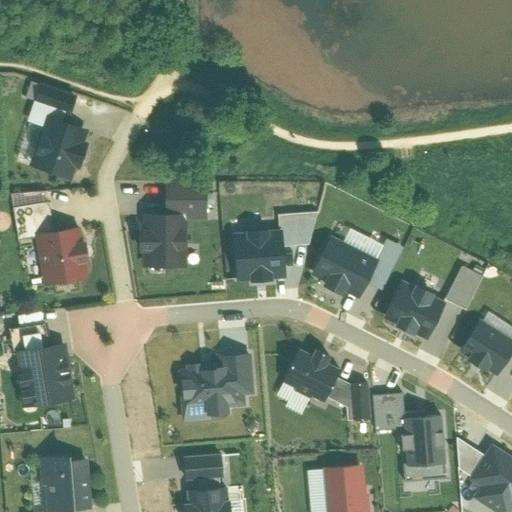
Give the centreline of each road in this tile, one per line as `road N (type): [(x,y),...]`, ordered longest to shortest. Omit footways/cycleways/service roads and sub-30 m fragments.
road 1 (residential): [(127,317),(277,300),(303,305),(511,433)]
road 2 (residential): [(127,317),(103,180),(133,117)]
road 3 (residential): [(134,511),(106,339),(127,317)]
